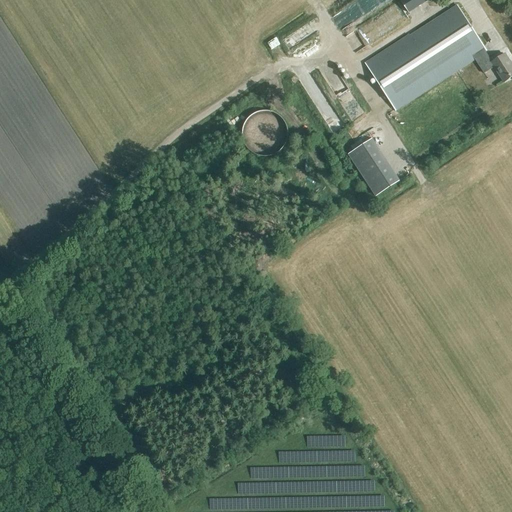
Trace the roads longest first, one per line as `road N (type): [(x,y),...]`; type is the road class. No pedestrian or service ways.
road 1 (track): [(354,63),(274,64),(158,148),(0,288)]
road 2 (track): [(152,511),(15,303)]
